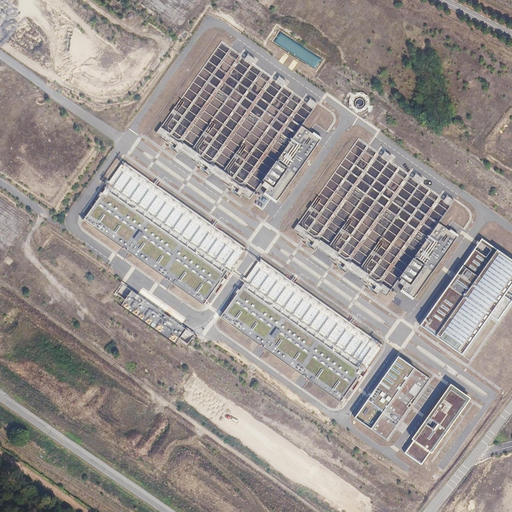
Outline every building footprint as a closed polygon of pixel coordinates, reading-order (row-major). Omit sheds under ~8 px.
[(301,124),(314,105),(220,38),(154,131),(249,197),(259,182),(301,124)] [(358,113),(370,113),(370,93),(352,93),(352,109),(358,109),(358,113)] [(274,202),(322,135),(312,129),(311,131),(301,124),(259,182),(265,186),(261,193),(274,202)] [(437,221),(451,202),(357,135),(292,228),(385,295),(396,278),(437,221)] [(227,269),(243,247),(122,159),(105,182),(107,183),(226,269),(227,269)] [(202,304),(226,269),(107,183),(81,219),(202,304)] [(265,206),(268,202),(260,196),(258,200),(265,206)] [(426,278),(458,232),(449,226),(448,228),(437,221),(396,278),(403,284),(398,290),(411,300),(426,278)] [(505,292),(511,281),(511,257),(482,237),(463,263),(505,292)] [(10,266),(14,261),(8,256),(4,261),(10,266)] [(362,368),(379,344),(257,259),(241,281),(242,282),(362,368)] [(420,324),(462,353),(505,292),(463,263),(420,324)] [(339,401),(362,368),(242,282),(218,316),(339,401)] [(184,326),(130,287),(120,303),(174,341),(184,326)] [(383,439),(428,376),(397,354),(353,417),(383,439)] [(316,397),(321,390),(310,381),(304,389),(316,397)] [(422,465),(471,396),(450,381),(401,450),(422,465)]
